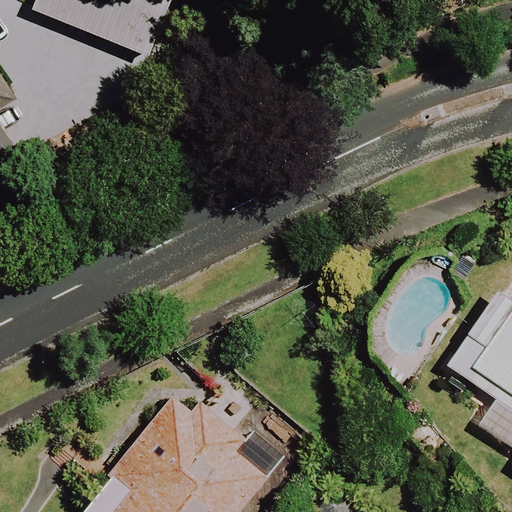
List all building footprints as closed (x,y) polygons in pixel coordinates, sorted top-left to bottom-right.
[(132,0),(27,0),(23,14),(116,47),(132,0)] [(86,69),(18,57),(6,129),(74,141),(86,69)] [(0,95),(9,89),(0,76),(0,95)] [(511,286),(501,279),(448,358),(496,390),(480,413),(511,434),(511,286)] [(162,402),(99,478),(111,489),(91,511),(235,511),(262,480),(228,451),(238,440),(193,403),(180,418),(162,402)]
